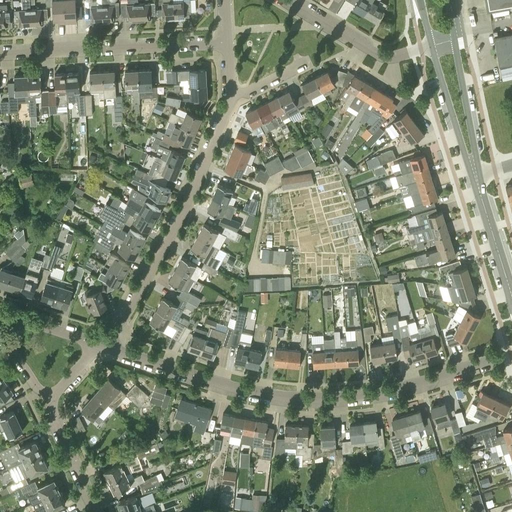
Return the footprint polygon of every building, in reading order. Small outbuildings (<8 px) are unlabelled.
[(21,25),(31,25),(30,9),(30,4),(29,0),(21,0),(22,9),(19,9),(19,10),(14,10),(14,17),(14,21),(21,21),(21,25)] [(58,23),(65,23),(63,0),(51,0),(52,6),(53,19),(58,19),(58,23)] [(76,18),(76,6),(75,0),(63,0),(65,23),(72,22),(72,18),(76,18)] [(91,21),(103,21),(102,5),(101,0),(96,0),(92,1),(92,0),(84,0),(85,6),(85,18),(91,18),(91,21)] [(101,0),(102,5),(103,21),(114,20),(114,16),(119,16),(118,2),(110,2),(108,0),(101,0)] [(128,20),(138,19),(138,3),(137,0),(127,0),(128,1),(121,2),(121,16),(127,16),(127,19),(128,19),(128,20)] [(162,18),(174,17),(172,0),(163,0),(164,2),(162,2),(162,9),(157,9),(157,14),(162,14),(162,18)] [(172,0),(174,17),(184,17),(184,14),(191,13),(190,0),(172,0)] [(348,0),(355,4),(353,8),(356,10),(355,11),(360,14),(360,12),(364,14),(371,1),(372,0),(348,0)] [(372,0),(371,1),(364,14),(377,22),(383,11),(386,4),(380,0),(378,4),(372,0)] [(511,0),(485,0),(487,12),(510,8),(510,5),(511,4),(511,0)] [(138,3),(138,19),(150,18),(150,14),(155,14),(155,2),(138,3)] [(0,4),(0,26),(5,26),(5,22),(12,22),(11,10),(7,8),(7,4),(0,4)] [(30,9),(31,25),(41,24),(41,20),(48,20),(47,8),(42,9),(42,8),(30,9)] [(499,67),(509,65),(511,64),(511,32),(493,36),(499,67)] [(156,86),(152,87),(151,69),(138,70),(139,85),(139,88),(139,97),(157,97),(156,86)] [(205,69),(172,71),(172,72),(172,78),(172,82),(181,82),(181,80),(189,79),(189,85),(206,84),(205,69)] [(335,84),(342,86),(347,73),(338,70),(336,75),(332,78),(330,75),(332,74),(330,69),(315,77),(322,91),(324,95),(332,91),(330,86),(335,84)] [(126,86),(139,85),(138,70),(125,70),(126,86)] [(104,107),(104,97),(103,97),(103,86),(102,71),(89,72),(90,92),(99,92),(99,97),(98,97),(99,107),(104,107)] [(116,97),(116,96),(114,71),(102,71),(103,86),(103,97),(104,97),(114,97),(116,97)] [(65,73),(66,100),(76,100),(80,115),(85,115),(85,114),(84,95),(79,95),(79,91),(79,82),(79,72),(65,73)] [(49,112),(57,112),(57,102),(67,102),(66,100),(65,73),(54,74),(55,90),(48,90),(49,112)] [(49,112),(48,90),(41,90),(41,74),(27,75),(29,101),(29,115),(36,115),(36,101),(41,101),(42,113),(49,112)] [(356,93),(364,80),(354,74),(349,83),(340,97),(346,100),(342,107),(346,109),(356,93)] [(18,109),(18,102),(29,101),(27,75),(14,76),(15,83),(8,84),(9,109),(18,109)] [(310,97),(322,91),(315,77),(300,85),(302,89),(304,88),(307,93),(300,97),(306,108),(314,105),(310,97)] [(356,93),(365,99),(369,94),(374,86),(364,80),(356,93)] [(183,93),(183,100),(197,100),(197,98),(207,97),(206,84),(189,85),(190,93),(183,93)] [(370,102),(375,105),(383,92),(374,86),(369,94),(365,99),(365,100),(349,126),(350,126),(354,129),(355,129),(360,121),(359,120),(370,102)] [(278,96),(285,109),(288,116),(299,111),(300,112),(306,108),(300,97),(294,100),(289,90),(278,96)] [(375,105),(385,111),(393,98),(383,92),(375,105)] [(91,94),(84,94),(84,95),(85,114),(92,114),(91,94)] [(116,97),(114,97),(115,120),(122,120),(121,96),(116,96),(116,97)] [(181,99),(167,96),(165,103),(179,106),(181,99)] [(285,123),(283,119),(288,116),(285,109),(278,96),(268,102),(279,125),(280,125),(284,134),(289,131),(285,123)] [(1,113),(9,112),(8,102),(0,102),(1,113)] [(273,128),(279,125),(268,102),(257,107),(269,130),(273,128)] [(153,112),(158,114),(162,106),(156,103),(153,112)] [(264,133),(269,130),(257,107),(246,113),(252,126),(259,123),(264,133)] [(403,131),(415,122),(404,108),(400,111),(402,113),(394,119),(403,131)] [(168,120),(180,124),(195,131),(201,118),(186,111),(184,117),(171,112),(168,120)] [(313,122),(319,126),(323,120),(317,116),(313,122)] [(322,133),(327,137),(333,126),(325,122),(319,132),(322,133)] [(411,142),(412,142),(419,137),(421,138),(425,135),(415,122),(403,131),(411,142)] [(180,124),(174,139),(189,145),(195,131),(180,124)] [(384,131),(379,126),(372,135),(377,139),(384,131)] [(156,136),(170,142),(173,136),(158,130),(156,136)] [(247,135),(238,131),(235,140),(244,143),(247,135)] [(162,159),(166,161),(180,166),(185,155),(168,148),(170,142),(156,136),(152,146),(157,148),(156,151),(164,154),(162,158),(162,159)] [(261,142),(258,136),(257,136),(253,139),(256,145),(261,142)] [(336,143),(328,138),(324,144),(332,149),(336,143)] [(235,144),(230,156),(246,162),(251,150),(235,144)] [(380,164),(396,158),(392,149),(377,155),(380,164)] [(314,160),(308,150),(296,156),(301,165),(301,167),(314,160)] [(329,153),(324,150),(321,155),(326,159),(329,153)] [(94,163),(96,156),(90,154),(88,162),(94,163)] [(282,161),(286,167),(292,170),(301,165),(296,156),(295,154),(282,161)] [(408,171),(427,165),(424,154),(410,159),(411,165),(406,166),(408,171)] [(149,171),(154,157),(149,155),(143,169),(149,171)] [(380,164),(377,155),(366,160),(369,169),(380,164)] [(87,168),(87,156),(78,156),(78,168),(87,168)] [(153,174),(160,178),(168,181),(170,176),(175,178),(180,166),(166,161),(162,159),(162,158),(156,156),(155,160),(161,163),(158,170),(155,169),(153,174)] [(241,174),(241,172),(245,165),(246,162),(230,156),(225,167),(241,174)] [(284,167),(278,156),(264,163),(266,168),(266,169),(269,175),(269,176),(270,175),(284,167)] [(341,168),(347,161),(342,157),(338,164),(341,168)] [(354,167),(347,161),(341,168),(344,174),(354,167)] [(408,172),(405,173),(408,183),(417,180),(431,176),(427,165),(408,171),(408,172)] [(259,182),(260,181),(265,171),(259,168),(253,179),(259,182)] [(264,183),(269,175),(266,169),(265,171),(260,181),(264,183)] [(150,194),(149,194),(150,193),(166,200),(170,189),(165,187),(168,181),(160,178),(153,174),(153,175),(143,171),(138,184),(141,186),(139,190),(138,189),(138,190),(150,195),(150,194)] [(22,186),(34,183),(31,172),(19,175),(22,186)] [(283,189),(314,184),(312,177),(311,173),(281,177),(282,186),(283,189)] [(411,195),(415,193),(434,187),(431,176),(417,180),(408,183),(411,195)] [(228,203),(233,190),(218,184),(212,197),(228,203)] [(435,205),(433,199),(438,198),(434,187),(415,193),(411,195),(414,204),(410,206),(412,213),(435,205)] [(358,197),(363,196),(361,188),(355,190),(358,197)] [(127,203),(155,219),(161,209),(144,200),(142,203),(131,197),(130,198),(127,203)] [(235,206),(228,203),(212,197),(207,210),(222,216),(219,224),(237,231),(240,223),(230,218),(235,206)] [(355,201),(357,208),(369,204),(367,197),(355,201)] [(136,216),(133,220),(149,229),(155,219),(127,203),(124,208),(124,209),(136,216)] [(255,214),(256,209),(245,204),(242,209),(255,214)] [(119,216),(122,211),(112,206),(109,211),(119,216)] [(407,228),(409,234),(423,229),(431,227),(445,222),(442,211),(437,212),(435,207),(415,214),(418,224),(407,228)] [(122,227),(125,221),(109,211),(105,218),(122,227)] [(434,238),(449,233),(445,222),(431,227),(423,229),(427,240),(428,239),(428,240),(434,238)] [(225,226),(222,233),(204,224),(197,236),(219,248),(226,235),(235,240),(238,233),(225,226)] [(78,230),(68,225),(66,228),(76,233),(78,230)] [(112,231),(139,247),(145,237),(129,228),(127,232),(115,225),(112,231)] [(120,244),(118,248),(134,257),(139,247),(112,231),(108,237),(120,244)] [(16,238),(22,245),(25,242),(24,232),(16,238)] [(438,248),(452,244),(449,233),(434,238),(428,240),(430,244),(436,243),(438,248)] [(382,234),(373,236),(375,243),(384,240),(382,234)] [(214,257),(219,248),(197,236),(191,248),(200,253),(197,258),(215,268),(220,260),(214,257)] [(105,246),(111,249),(114,244),(102,237),(99,242),(105,246)] [(4,250),(9,256),(22,245),(16,238),(4,250)] [(441,258),(441,259),(455,255),(452,244),(438,248),(438,249),(414,256),(417,265),(441,258)] [(16,261),(22,254),(26,249),(22,245),(9,256),(15,263),(16,261)] [(111,249),(105,246),(102,250),(108,254),(111,249)] [(25,276),(20,291),(32,295),(39,275),(38,275),(41,266),(46,268),(51,255),(45,253),(43,260),(32,256),(26,276),(25,276)] [(109,266),(124,274),(130,265),(118,258),(118,257),(111,253),(108,258),(112,260),(109,266)] [(22,254),(16,261),(20,264),(25,257),(22,254)] [(40,298),(54,302),(62,279),(61,279),(64,271),(53,267),(56,257),(51,255),(46,268),(52,270),(49,278),(47,277),(40,298)] [(201,268),(201,267),(182,256),(175,269),(194,280),(195,279),(196,280),(202,269),(201,268)] [(456,285),(465,282),(471,280),(466,264),(461,265),(459,260),(439,266),(441,274),(449,272),(453,286),(457,285),(456,285)] [(201,268),(202,269),(215,276),(218,270),(204,262),(201,267),(201,268)] [(83,269),(90,272),(92,267),(86,264),(83,269)] [(80,279),(84,267),(77,265),(73,277),(80,279)] [(98,275),(99,275),(106,279),(106,278),(118,285),(124,274),(109,266),(106,272),(101,270),(98,275)] [(0,284),(6,287),(12,271),(0,267),(0,268),(0,284)] [(188,291),(194,280),(175,269),(168,281),(188,291)] [(6,287),(20,291),(25,276),(12,271),(6,287)] [(399,281),(398,273),(387,275),(387,276),(384,277),(385,281),(388,281),(388,283),(399,281)] [(62,279),(54,302),(66,307),(73,286),(71,285),(72,282),(62,279)] [(107,292),(106,291),(113,289),(114,286),(104,280),(101,284),(84,291),(88,302),(86,303),(90,314),(108,306),(103,293),(107,292)] [(471,280),(465,282),(456,285),(457,285),(461,298),(459,299),(460,302),(463,303),(473,303),(474,303),(473,297),(476,296),(471,280)] [(420,293),(427,291),(424,284),(418,287),(420,293)] [(187,299),(197,305),(201,299),(191,293),(187,299)] [(322,294),(323,306),(332,306),(331,294),(322,294)] [(177,321),(184,309),(163,297),(156,309),(177,321)] [(194,311),(197,305),(187,299),(184,306),(194,311)] [(460,321),(473,328),(481,313),(477,311),(474,303),(473,303),(463,303),(460,302),(461,305),(467,308),(460,321)] [(172,337),(178,341),(186,326),(180,323),(177,321),(156,309),(149,321),(163,329),(167,323),(177,328),(172,337)] [(234,328),(230,345),(237,347),(234,362),(246,364),(250,348),(251,343),(240,340),(245,319),(237,317),(234,329),(234,328)] [(401,337),(399,321),(385,323),(386,330),(392,329),(393,338),(401,337)] [(451,332),(445,334),(449,346),(460,342),(464,345),(473,328),(460,321),(453,333),(451,332)] [(419,334),(426,355),(438,351),(433,336),(439,334),(435,322),(429,324),(431,330),(419,334)] [(425,355),(426,355),(419,334),(418,332),(410,334),(407,324),(400,326),(406,351),(411,349),(414,359),(419,357),(421,360),(425,358),(425,355)] [(363,327),(365,341),(371,340),(370,334),(374,333),(372,325),(363,327)] [(186,326),(178,341),(183,343),(191,329),(186,326)] [(221,343),(230,346),(230,345),(234,328),(227,326),(225,332),(221,343)] [(187,348),(201,353),(208,331),(196,327),(194,333),(193,333),(187,348)] [(208,331),(201,353),(213,358),(219,342),(221,343),(225,332),(215,328),(214,329),(210,327),(208,331)] [(264,340),(270,341),(272,331),(267,329),(264,340)] [(356,340),(346,340),(347,349),(348,364),(359,363),(358,349),(364,349),(361,329),(355,330),(356,340)] [(348,364),(347,349),(340,349),(340,331),(334,331),(335,339),(335,341),(336,365),(348,364)] [(144,333),(141,338),(146,341),(150,336),(144,333)] [(336,365),(335,341),(324,341),(324,350),(325,365),(336,365)] [(382,343),(386,359),(398,357),(395,341),(382,343)] [(373,361),(386,359),(382,343),(370,345),(373,361)] [(274,363),(286,365),(288,348),(276,347),(274,363)] [(250,348),(246,364),(258,367),(262,351),(250,348)] [(288,348),(286,365),(299,366),(301,350),(288,348)] [(313,366),(325,365),(324,350),(312,351),(313,366)] [(107,403),(113,408),(126,394),(108,378),(95,393),(107,404),(107,403)] [(0,405),(2,404),(0,401),(0,400),(13,391),(5,381),(0,384),(0,405)] [(142,403),(149,396),(135,383),(128,391),(142,403)] [(464,396),(462,388),(455,390),(457,398),(464,396)] [(485,420),(489,411),(495,398),(480,390),(478,395),(481,396),(476,405),(478,405),(473,414),(485,420)] [(99,423),(103,419),(98,414),(107,404),(95,393),(82,408),(99,423)] [(194,429),(203,432),(211,409),(181,398),(175,416),(196,423),(194,429)] [(502,418),(507,409),(509,410),(511,405),(495,398),(489,411),(502,418)] [(451,425),(453,433),(460,431),(459,426),(456,418),(450,420),(444,403),(431,407),(435,421),(436,421),(438,428),(451,425)] [(5,429),(9,437),(23,431),(13,411),(0,417),(0,429),(1,431),(5,429)] [(424,426),(426,433),(433,431),(429,416),(422,418),(420,411),(406,415),(410,428),(412,434),(413,439),(421,436),(419,428),(424,426)] [(456,418),(459,426),(465,424),(462,411),(455,413),(456,418)] [(220,427),(231,429),(233,421),(234,415),(223,413),(220,427)] [(231,435),(241,437),(244,422),(245,417),(234,415),(233,421),(231,429),(232,430),(231,435)] [(412,434),(410,428),(406,415),(392,419),(396,433),(389,436),(396,457),(404,455),(400,443),(406,441),(405,436),(412,434)] [(248,433),(253,434),(256,419),(245,417),(244,422),(241,437),(247,438),(248,433)] [(274,429),(267,428),(268,422),(256,419),(253,434),(251,444),(264,447),(262,457),(271,459),(273,446),(270,446),(274,429)] [(365,444),(373,443),(372,437),(378,436),(376,421),(363,423),(365,444)] [(353,446),(365,444),(363,423),(350,425),(352,440),(342,441),(343,448),(343,452),(353,451),(353,446)] [(285,447),(296,448),(297,434),(297,425),(285,424),(284,438),(276,438),(275,457),(284,457),(285,447)] [(311,458),(313,458),(314,444),(313,444),(314,435),(308,435),(308,425),(297,425),(297,434),(296,448),(296,454),(302,454),(302,458),(311,459),(311,458)] [(343,448),(335,449),(334,426),(320,427),(321,444),(314,444),(313,458),(323,455),(335,454),(337,475),(344,474),(343,452),(343,448)] [(496,437),(495,434),(490,436),(492,445),(495,444),(500,443),(511,439),(511,427),(503,430),(504,435),(496,437)] [(463,440),(474,436),(475,441),(484,438),(490,436),(487,428),(472,432),(462,435),(461,436),(463,440)] [(159,434),(163,439),(170,435),(165,429),(159,434)] [(219,452),(221,440),(214,438),(212,451),(219,452)] [(510,452),(511,451),(511,439),(500,443),(503,454),(510,452)] [(19,462),(41,452),(35,440),(17,449),(14,444),(5,448),(0,450),(0,456),(0,457),(1,457),(6,468),(19,462)] [(159,450),(156,442),(149,445),(144,446),(135,449),(138,457),(159,450)] [(435,450),(428,452),(430,460),(437,458),(439,457),(438,453),(436,453),(435,450)] [(28,483),(25,477),(48,467),(41,452),(19,462),(22,470),(15,473),(18,480),(16,481),(16,482),(8,486),(10,492),(21,486),(28,483)] [(249,466),(250,453),(241,452),(240,466),(249,466)] [(500,460),(498,455),(492,457),(486,459),(489,467),(501,464),(500,460)] [(125,474),(127,473),(132,471),(129,465),(136,463),(134,456),(120,461),(120,463),(104,470),(109,481),(125,474)] [(380,461),(372,458),(370,466),(378,469),(380,461)] [(222,483),(234,485),(237,472),(224,470),(222,483)] [(139,483),(141,488),(151,484),(159,481),(156,474),(144,480),(142,474),(130,479),(127,473),(125,474),(109,481),(115,492),(131,485),(132,487),(139,483)] [(488,477),(480,479),(483,487),(490,485),(488,477)] [(28,506),(32,504),(59,491),(56,483),(54,478),(37,486),(41,493),(25,500),(28,506)] [(28,483),(21,486),(24,492),(33,488),(30,482),(28,483)] [(143,494),(152,490),(153,490),(151,484),(141,488),(143,494)] [(484,492),(486,499),(493,497),(491,490),(484,492)] [(32,504),(36,511),(45,511),(65,503),(59,491),(32,504)] [(122,511),(129,511),(141,507),(139,501),(142,500),(140,494),(118,501),(122,511)] [(264,509),(265,495),(252,494),(251,508),(264,509)] [(236,497),(235,508),(244,509),(244,511),(248,511),(250,498),(244,497),(236,497)] [(281,509),(282,502),(275,501),(274,508),(281,509)]
